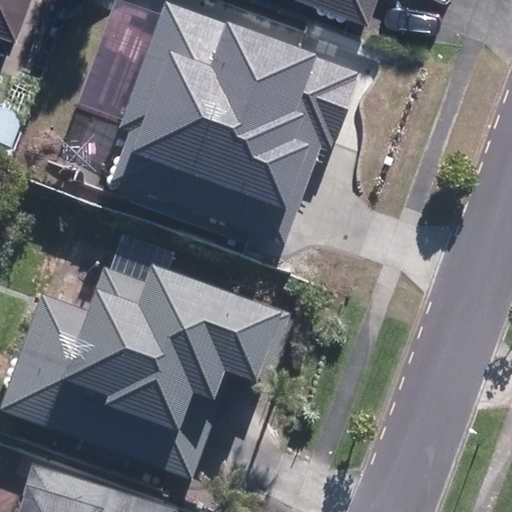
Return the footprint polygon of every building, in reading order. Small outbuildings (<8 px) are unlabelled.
[(0,0),(0,19),(22,27),(31,0),(0,0)] [(318,0),(369,18),(374,0),(318,0)] [(181,10),(114,180),(290,248),(356,78),(181,10)] [(50,285),(2,410),(191,481),(231,376),(261,387),(287,318),(105,250),(87,299),(50,285)] [(180,511),(182,506),(36,462),(20,511),(180,511)]
